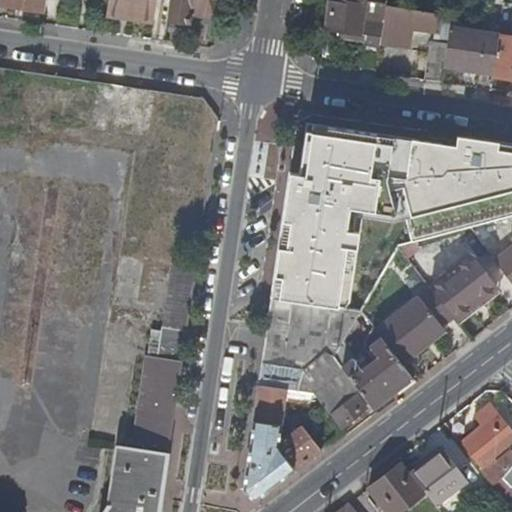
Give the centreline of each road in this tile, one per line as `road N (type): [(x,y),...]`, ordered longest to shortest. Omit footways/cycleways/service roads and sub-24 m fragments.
road 1 (residential): [(257,80),(189,511)]
road 2 (residential): [(257,80),(0,42)]
road 3 (secondary): [(493,353),(290,511)]
road 4 (residential): [(511,119),(257,80)]
